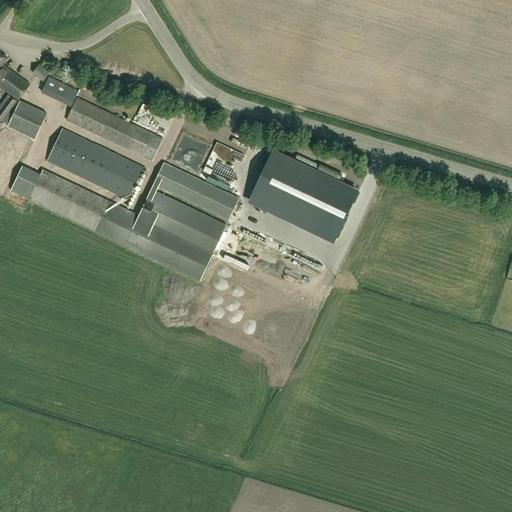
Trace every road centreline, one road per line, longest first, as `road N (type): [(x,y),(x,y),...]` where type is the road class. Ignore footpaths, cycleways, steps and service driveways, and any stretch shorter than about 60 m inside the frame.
road 1 (unclassified): [(147,8),(212,95),(511,185)]
road 2 (unclassified): [(0,36),(78,47),(147,8)]
